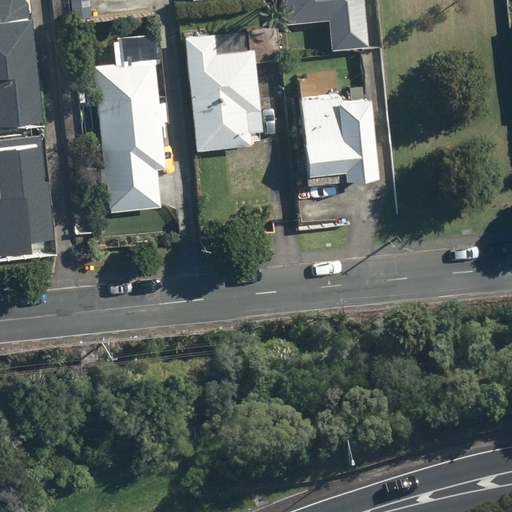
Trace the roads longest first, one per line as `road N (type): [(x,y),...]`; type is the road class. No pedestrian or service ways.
road 1 (tertiary): [(0,318),(511,264)]
road 2 (motorway): [(330,511),(511,461)]
